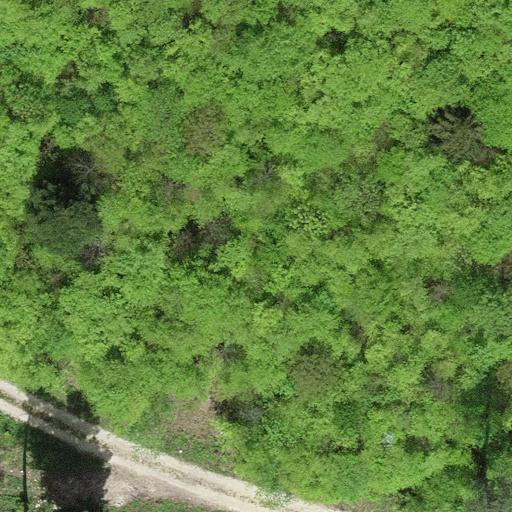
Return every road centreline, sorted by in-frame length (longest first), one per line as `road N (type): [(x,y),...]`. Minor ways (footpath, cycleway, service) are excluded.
road 1 (track): [(287,511),(0,395)]
road 2 (track): [(239,511),(0,477)]
road 3 (track): [(511,419),(335,511)]
